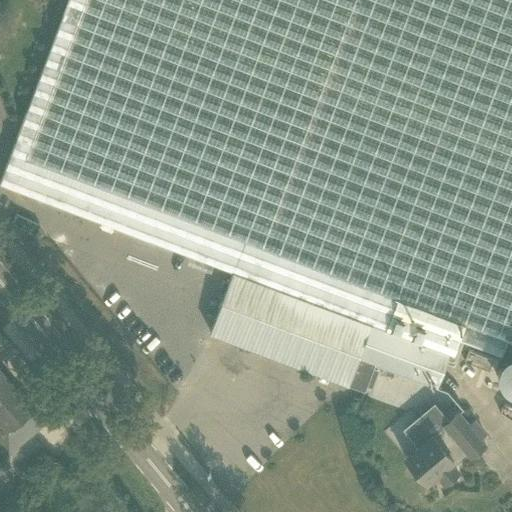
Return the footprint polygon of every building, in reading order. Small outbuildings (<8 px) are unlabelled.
[(511,0),(67,0),(0,180),(0,182),(233,270),(232,270),(233,271),(210,332),(348,384),(358,357),(437,386),(449,353),(453,354),(459,338),(501,354),(506,339),(511,341),(511,0)] [(469,350),(464,362),(489,371),(494,359),(469,350)] [(511,386),(511,358),(499,377),(511,386)] [(0,369),(0,444),(7,453),(44,423),(33,410),(33,409),(0,369)] [(266,463),(311,411),(293,396),(248,448),(266,463)] [(453,466),(456,463),(468,453),(471,456),(485,444),(479,437),(484,432),(474,420),(468,425),(458,412),(444,424),(445,425),(432,435),(432,434),(431,435),(405,457),(411,464),(410,465),(419,476),(420,475),(426,482),(436,473),(444,483),(458,471),(453,466)]
